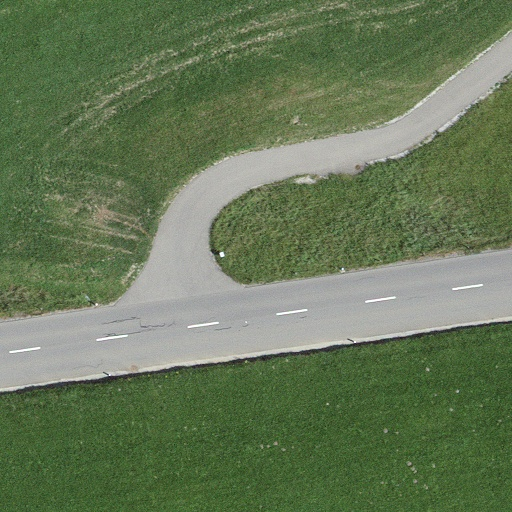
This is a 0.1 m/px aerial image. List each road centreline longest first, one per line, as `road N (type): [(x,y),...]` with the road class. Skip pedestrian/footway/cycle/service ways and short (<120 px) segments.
road 1 (unclassified): [(190,324),(183,264),(204,197),(404,133),(511,57)]
road 2 (tertiary): [(511,282),(190,324)]
road 3 (tertiary): [(190,324),(0,352)]
